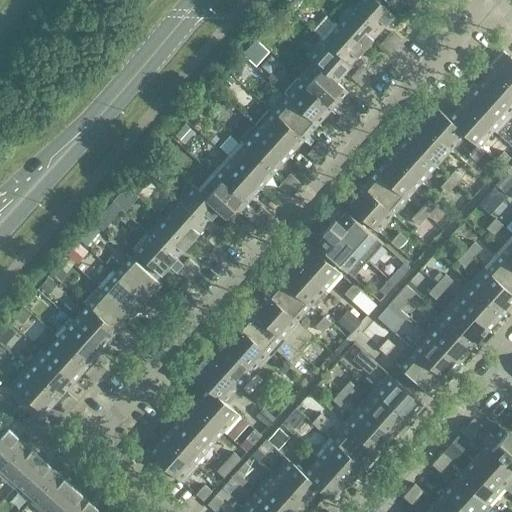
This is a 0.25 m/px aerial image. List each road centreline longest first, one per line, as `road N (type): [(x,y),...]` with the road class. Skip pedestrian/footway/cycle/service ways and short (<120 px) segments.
road 1 (residential): [(174,511),(91,439),(496,0)]
road 2 (secondary): [(0,236),(206,0)]
road 3 (secondary): [(187,0),(83,122),(0,196)]
road 4 (residential): [(367,511),(511,351)]
